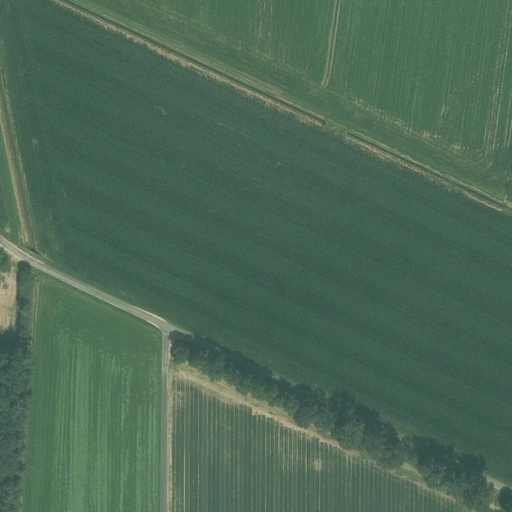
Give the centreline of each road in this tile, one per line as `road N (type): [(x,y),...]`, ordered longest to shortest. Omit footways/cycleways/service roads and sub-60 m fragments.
road 1 (unclassified): [(511,483),(171,323)]
road 2 (unclassified): [(171,323),(0,233)]
road 3 (unclassified): [(171,323),(169,511)]
